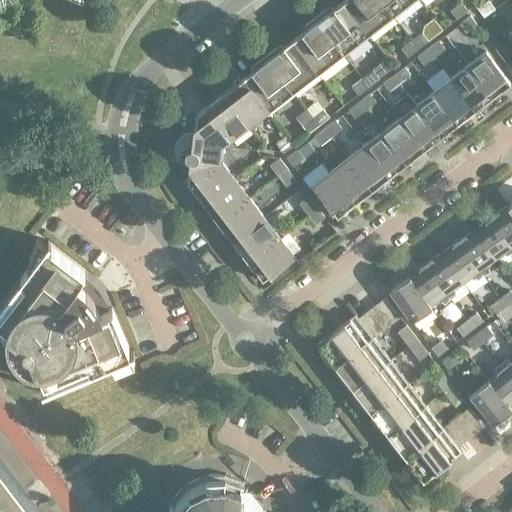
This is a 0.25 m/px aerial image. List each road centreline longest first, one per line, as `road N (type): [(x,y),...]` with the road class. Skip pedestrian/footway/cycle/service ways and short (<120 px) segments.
road 1 (residential): [(243,341),(123,178),(118,132),(140,81),(241,0)]
road 2 (residential): [(243,341),(511,132)]
road 3 (residential): [(369,511),(243,341)]
